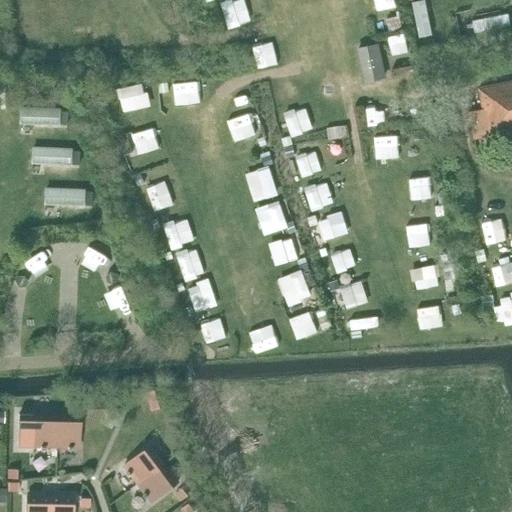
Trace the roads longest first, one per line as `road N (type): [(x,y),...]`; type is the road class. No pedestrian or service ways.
road 1 (track): [(339,64),(230,84),(197,125),(259,312)]
road 2 (track): [(400,325),(325,0)]
road 3 (residential): [(60,362),(137,357),(103,254),(65,254)]
